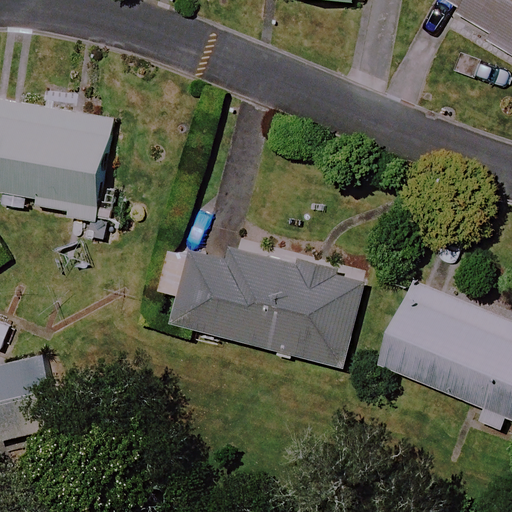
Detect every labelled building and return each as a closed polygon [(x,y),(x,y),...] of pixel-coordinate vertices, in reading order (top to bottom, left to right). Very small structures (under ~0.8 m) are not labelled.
[(511,0),(458,0),(503,26),(497,35),(511,44),(511,0)] [(121,115),(0,94),(0,150),(17,153),(11,187),(106,203),(121,115)] [(199,248),(180,319),(353,363),(374,280),(344,272),(346,263),(307,253),(305,261),(238,244),(234,257),(199,248)] [(511,316),(421,279),(387,360),(511,411),(511,316)] [(52,355),(0,366),(0,405),(7,438),(68,424),(52,355)]
